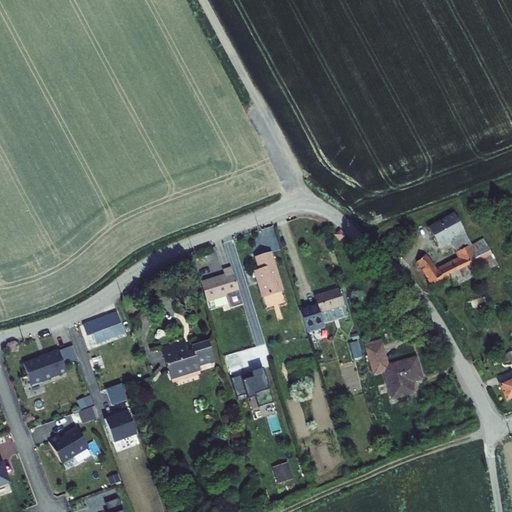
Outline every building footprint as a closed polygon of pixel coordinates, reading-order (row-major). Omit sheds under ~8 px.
[(420,252),(434,279),(452,270),(458,280),(467,276),(462,265),(472,260),(477,270),(483,267),(474,248),(490,240),(486,233),(476,238),(474,235),(468,238),(456,213),(434,224),(444,243),(456,237),(463,251),(439,263),(431,247),(420,252)] [(474,248),(483,267),(500,259),(490,240),(474,248)] [(275,251),(260,256),(265,269),(259,271),(267,297),(288,291),(275,251)] [(472,260),(462,265),(467,276),(477,270),(472,260)] [(223,272),(199,280),(206,301),(226,295),(229,306),(242,302),(230,265),(222,267),(223,272)] [(352,315),(344,288),(319,296),(321,302),(304,307),(311,330),(329,324),(327,321),(331,321),(352,315)] [(483,292),(487,308),(492,307),(489,291),(483,292)] [(126,335),(118,313),(84,326),(88,337),(92,336),(96,345),(126,335)] [(188,337),(167,344),(177,376),(204,367),(202,360),(218,355),(212,334),(195,339),(197,345),(191,347),(188,337)] [(375,370),(385,367),(394,397),(414,391),(411,381),(425,376),(419,356),(390,365),(382,342),(368,347),(375,370)] [(70,345),(56,350),(61,364),(75,359),(70,345)] [(492,355),(496,364),(511,357),(511,347),(492,355)] [(64,372),(56,350),(21,364),(29,385),(64,372)] [(262,368),(232,377),(238,396),(247,394),(247,395),(268,389),(262,368)] [(106,388),(113,405),(128,399),(122,382),(106,388)] [(255,393),(259,406),(272,402),(269,389),(255,393)] [(82,408),(95,403),(91,394),(78,399),(82,408)] [(83,422),(99,416),(95,404),(79,410),(83,422)] [(112,443),(136,434),(128,410),(104,419),(112,443)] [(88,447),(75,426),(64,433),(65,435),(60,438),(58,434),(48,441),(61,463),(88,447)] [(0,484),(9,481),(1,460),(0,460),(0,484)] [(287,464),(272,468),(277,482),(291,478),(287,464)] [(123,511),(118,497),(105,502),(108,511),(123,511)]
